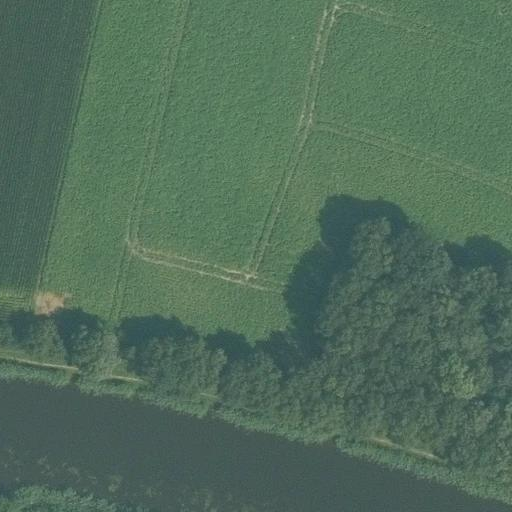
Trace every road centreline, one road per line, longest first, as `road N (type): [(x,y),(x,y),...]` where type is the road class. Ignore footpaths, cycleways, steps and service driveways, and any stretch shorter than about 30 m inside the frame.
road 1 (track): [(333,416),(108,362),(0,346)]
road 2 (track): [(511,431),(437,399),(372,395),(333,416)]
